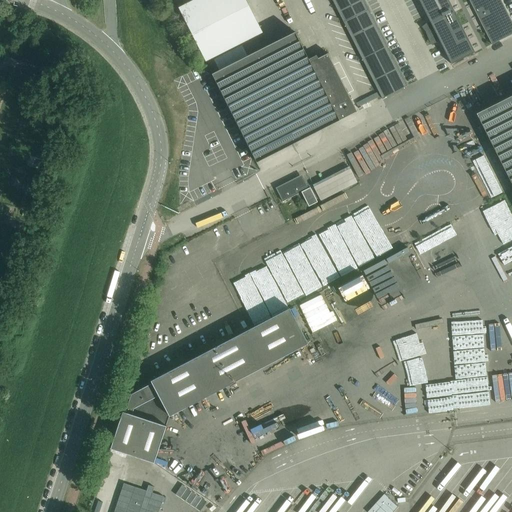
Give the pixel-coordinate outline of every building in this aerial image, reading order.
[(195,0),(179,8),(178,8),(205,61),(206,62),(263,33),(245,0),(195,0)] [(332,0),(382,100),(408,87),(363,0),(332,0)] [(418,0),(433,28),(428,30),(432,37),(437,36),(451,64),(474,53),(447,0),(418,0)] [(470,0),(486,31),(492,44),(511,34),(511,23),(500,0),(470,0)] [(357,112),(328,55),(328,54),(318,59),(316,56),(309,60),(296,35),(214,76),(257,162),(357,112)] [(40,60),(9,50),(4,65),(35,75),(36,72),(39,73),(42,64),(39,63),(40,60)] [(20,92),(17,103),(28,107),(30,101),(33,102),(34,96),(20,92)] [(511,96),(477,114),(511,184),(511,96)] [(350,166),(313,186),(320,202),(357,182),(350,166)] [(287,184),(276,189),(283,202),(298,194),(297,192),(307,187),(303,180),(288,187),(287,184)] [(318,203),(310,188),(301,193),(309,207),(318,203)] [(30,205),(32,199),(24,197),(22,203),(30,205)] [(151,381),(152,384),(131,395),(125,413),(123,412),(111,449),(154,463),(156,459),(155,459),(164,430),(165,430),(167,426),(160,424),(165,408),(170,416),(308,344),(290,309),(218,346),(217,348),(215,348),(151,381)] [(427,317),(379,339),(407,400),(416,401),(417,401),(415,395),(415,393),(412,387),(414,379),(410,372),(406,371),(403,364),(405,355),(414,351),(415,353),(423,355),(420,369),(427,370),(430,369),(433,355),(430,348),(424,347),(434,343),(435,334),(427,317)] [(360,364),(305,385),(314,409),(326,408),(333,427),(339,427),(337,419),(336,416),(340,415),(338,410),(340,410),(340,400),(346,397),(351,397),(358,394),(358,404),(352,405),(345,408),(360,407),(356,408),(357,415),(366,415),(367,414),(368,414),(378,410),(378,408),(360,364)] [(123,486),(114,511),(158,511),(163,498),(167,500),(173,483),(126,469),(122,479),(148,487),(146,493),(123,486)]
